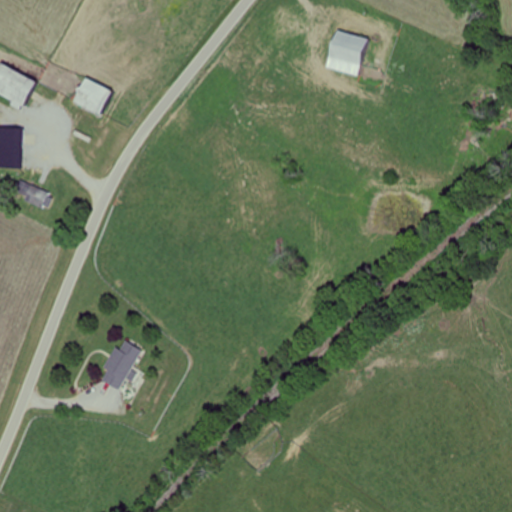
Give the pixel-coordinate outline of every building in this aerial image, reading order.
[(324,68),(362,77),(371,39),(333,29),(324,68)] [(0,94),(23,106),(36,80),(0,61),(0,94)] [(106,115),(114,88),(81,79),(74,106),(106,115)] [(46,209),(54,194),(33,184),(26,199),(46,209)] [(118,391),(141,350),(125,341),(120,350),(115,347),(97,380),(118,391)]
